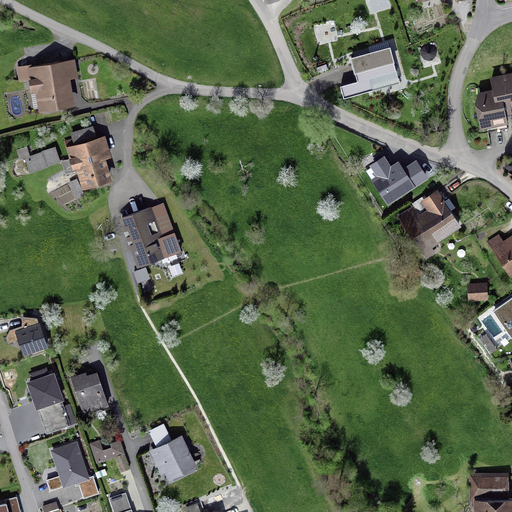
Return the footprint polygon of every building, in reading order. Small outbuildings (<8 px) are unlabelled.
[(388,48),(351,59),(357,82),(395,71),(388,48)] [(43,107),(43,109),(69,104),(62,62),(27,68),(29,80),(23,81),(24,91),(30,90),(31,93),(41,91),(43,107)] [(495,124),(495,121),(505,119),(503,114),(510,112),(509,109),(511,107),(511,74),(491,79),(493,91),(480,94),(482,104),(476,105),(481,127),(495,124)] [(82,188),(87,186),(107,180),(99,151),(107,148),(103,136),(95,139),(92,128),(71,134),(73,140),(64,142),(66,148),(58,151),(65,174),(76,170),(75,168),(77,167),(82,188)] [(26,148),(16,151),(19,158),(28,155),(26,148)] [(41,153),(25,159),(29,172),(45,167),(41,153)] [(391,164),(384,154),(371,162),(378,173),(373,176),(389,200),(426,175),(416,159),(403,167),(398,159),(391,164)] [(75,180),(69,183),(76,198),(82,195),(75,180)] [(423,201),(398,217),(420,251),(421,251),(420,249),(435,238),(435,239),(458,224),(436,192),(426,199),(424,196),(421,198),(423,201)] [(139,266),(181,251),(163,203),(122,218),(139,266)] [(496,237),(487,242),(509,275),(511,272),(511,240),(503,247),(496,237)] [(396,271),(399,280),(412,275),(409,266),(396,271)] [(511,337),(511,296),(492,311),(511,338),(511,337)] [(15,331),(24,355),(47,346),(38,322),(15,331)] [(63,397),(55,371),(29,379),(37,405),(63,397)] [(91,411),(107,405),(101,390),(102,390),(96,373),(79,379),(77,375),(70,378),(81,409),(89,406),(91,411)] [(162,427),(150,432),(156,446),(169,440),(162,427)] [(191,464),(179,439),(151,453),(154,459),(160,456),(169,475),(191,464)] [(89,475),(77,441),(52,450),(64,484),(89,475)] [(90,444),(96,462),(122,453),(118,441),(110,444),(112,449),(102,452),(99,441),(90,444)] [(122,454),(115,457),(121,471),(128,468),(122,454)] [(511,511),(511,498),(505,499),(505,476),(475,477),(474,511),(511,511)] [(123,493),(108,498),(113,511),(131,511),(130,509),(128,510),(123,493)] [(0,511),(8,511),(6,502),(0,503),(0,511)]
